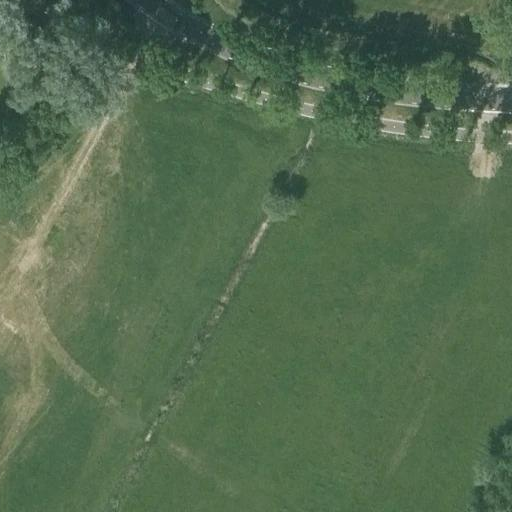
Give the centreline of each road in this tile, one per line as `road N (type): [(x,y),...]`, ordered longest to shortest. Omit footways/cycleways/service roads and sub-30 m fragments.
road 1 (secondary): [(511,100),(403,93),(286,68),(197,32),(146,0)]
road 2 (track): [(36,216),(160,11)]
